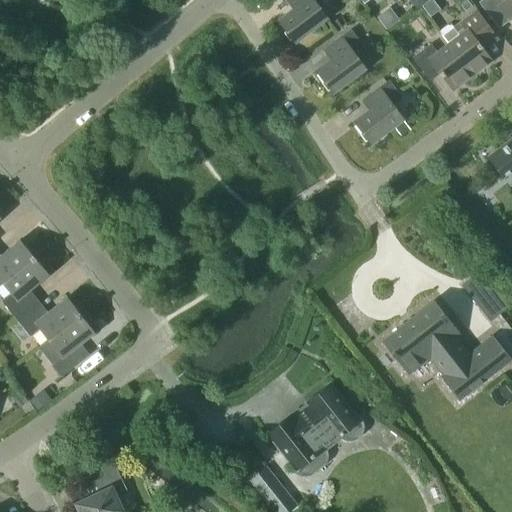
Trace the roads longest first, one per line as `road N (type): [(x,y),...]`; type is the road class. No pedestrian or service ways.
road 1 (residential): [(10,450),(151,341),(15,165)]
road 2 (residential): [(15,165),(210,0)]
road 3 (residential): [(363,195),(227,0)]
road 4 (residential): [(363,195),(511,83)]
